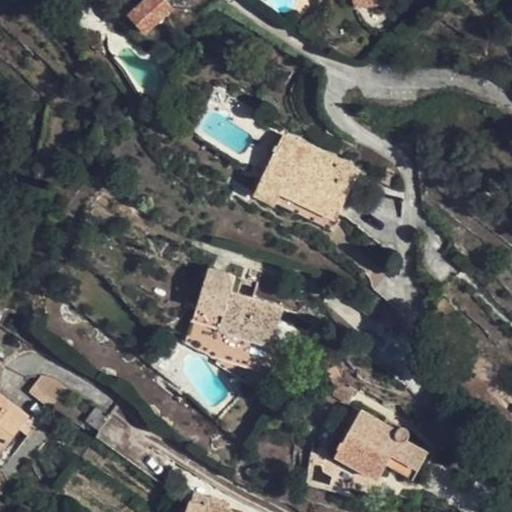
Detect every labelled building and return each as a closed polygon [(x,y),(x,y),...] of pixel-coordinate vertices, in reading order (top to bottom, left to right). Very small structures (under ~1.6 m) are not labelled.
[(175,8),(167,0),(144,0),(129,14),(147,34),(175,8)] [(347,34),(333,5),(314,11),(303,30),(349,61),(361,47),(347,34)] [(377,53),(361,47),(349,61),(361,62),(366,61),(377,53)] [(359,172),(284,135),(255,194),(330,231),(359,172)] [(401,174),(387,168),(380,181),(394,189),(401,174)] [(236,276),(209,269),(198,306),(208,309),(204,324),(228,330),(230,326),(274,338),(283,308),(296,312),(300,297),(280,292),(277,303),(257,297),(242,293),(232,291),(235,279),(236,276)] [(245,282),(235,279),(232,291),(242,293),(245,282)] [(281,287),(261,282),(257,297),(277,303),(280,292),(281,287)] [(372,315),(340,294),(329,311),(361,331),(372,315)] [(220,333),(192,324),(189,336),(215,350),(220,333)] [(274,338),(230,326),(228,330),(227,334),(272,345),(274,338)] [(335,388),(341,380),(333,364),(326,370),(335,388)] [(52,377),(41,374),(28,391),(52,409),(67,388),(52,377)] [(341,380),(335,388),(332,395),(348,404),(357,390),(341,380)] [(29,416),(0,393),(0,445),(5,449),(18,431),(25,422),(29,416)] [(110,416),(96,406),(85,420),(99,431),(110,416)] [(398,430),(353,406),(345,421),(354,426),(337,456),(379,480),(388,463),(415,479),(429,452),(406,440),(409,437),(410,435),(408,431),(407,429),(405,428),(401,429),(398,430)] [(32,428),(25,422),(18,431),(26,436),(32,428)] [(226,502),(209,496),(206,506),(223,511),(226,502)] [(206,506),(191,501),(186,511),(233,511),(229,511),(228,511),(224,511),(223,511),(206,506)]
